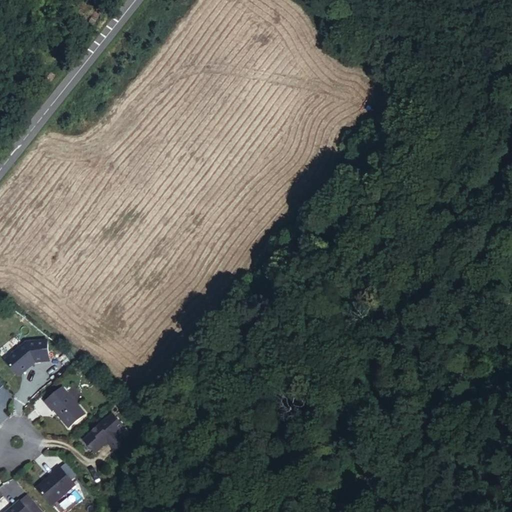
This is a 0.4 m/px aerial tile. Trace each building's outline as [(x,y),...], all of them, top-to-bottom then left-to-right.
[(7,362),(21,377),(37,363),(52,362),(50,341),(29,343),(7,362)] [(47,403),(52,409),(54,408),(71,428),(87,414),(64,388),(47,403)] [(95,434),(86,442),(96,453),(109,442),(118,453),(129,443),(120,433),(126,426),(116,415),(103,427),(102,426),(94,433),(95,434)] [(39,489),(54,506),(77,485),(63,469),(39,489)] [(9,511),(31,511),(22,502),(9,511)]
